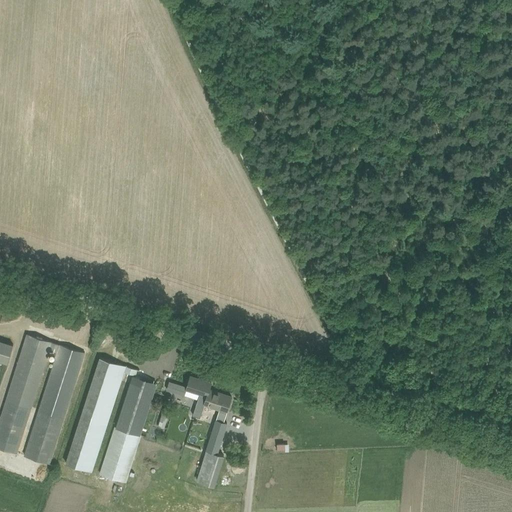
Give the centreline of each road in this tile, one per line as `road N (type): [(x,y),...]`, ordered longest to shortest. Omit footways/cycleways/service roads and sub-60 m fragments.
road 1 (unclassified): [(269,360),(0,273)]
road 2 (unclassified): [(511,438),(269,360)]
road 3 (track): [(358,388),(511,199)]
road 4 (unclassified): [(248,511),(269,360)]
